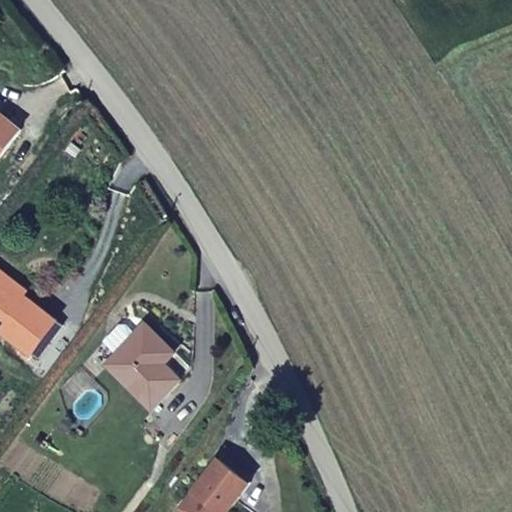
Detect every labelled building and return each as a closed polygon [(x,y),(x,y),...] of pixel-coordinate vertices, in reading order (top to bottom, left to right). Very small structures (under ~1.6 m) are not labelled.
[(0,153),(26,120),(0,99),(0,153)] [(35,283),(1,258),(0,259),(0,274),(27,295),(31,289),(35,283)] [(27,295),(0,274),(0,328),(1,329),(4,324),(35,347),(62,310),(31,289),(27,295)] [(114,351),(158,400),(190,370),(137,312),(128,313),(112,329),(124,342),(114,351)] [(254,472),(223,449),(185,500),(187,511),(226,511),(226,510),(254,472)]
